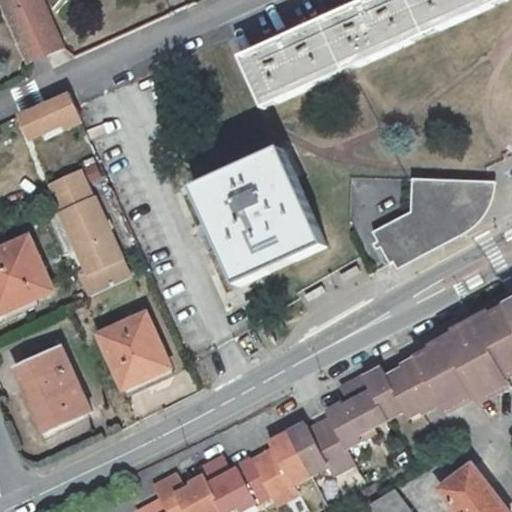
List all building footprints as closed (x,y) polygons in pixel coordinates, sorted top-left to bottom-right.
[(26,12),(20,0),(1,0),(10,19),(26,12)] [(20,0),(26,12),(46,59),(62,51),(38,0),(20,0)] [(373,0),(244,59),(267,110),(508,0),(373,0)] [(26,12),(10,19),(29,66),(46,59),(26,12)] [(70,97),(21,119),(29,136),(78,114),(74,106),(70,97)] [(283,152),(196,191),(241,290),(328,250),(283,152)] [(78,173),(51,186),(63,213),(59,215),(87,275),(80,278),(87,295),(129,276),(93,198),(90,200),(78,173)] [(496,183),(416,180),(415,214),(381,231),(397,262),(401,268),(472,232),(486,217),(490,208),(495,196),(496,183)] [(0,317),(60,291),(36,238),(0,254),(0,317)] [(511,308),(502,314),(477,327),(475,323),(448,338),(450,341),(432,351),(433,353),(417,361),(439,405),(445,416),(476,400),(480,407),(511,389),(507,381),(511,378),(511,308)] [(143,314),(100,335),(129,393),(172,372),(143,314)] [(61,348),(17,369),(47,432),(92,411),(61,348)] [(439,405),(417,361),(401,369),(403,373),(386,381),(381,372),(341,392),(348,407),(342,410),(340,407),(326,414),(330,421),(314,429),(316,433),(310,436),(305,426),(270,444),(275,454),(268,458),(266,454),(249,463),(267,497),(271,506),(294,495),(290,486),(327,468),(330,473),(351,463),(344,450),(362,441),(359,435),(416,406),(420,414),(439,405)] [(267,497),(249,463),(227,474),(220,460),(198,472),(218,511),(224,511),(249,499),(253,505),(267,497)] [(508,511),(474,466),(441,490),(457,511),(508,511)] [(218,511),(198,472),(194,474),(198,482),(186,488),(188,492),(181,496),(172,478),(152,488),(160,503),(164,511),(218,511)] [(412,511),(396,489),(369,503),(376,511),(412,511)] [(164,511),(160,503),(142,511),(164,511)]
